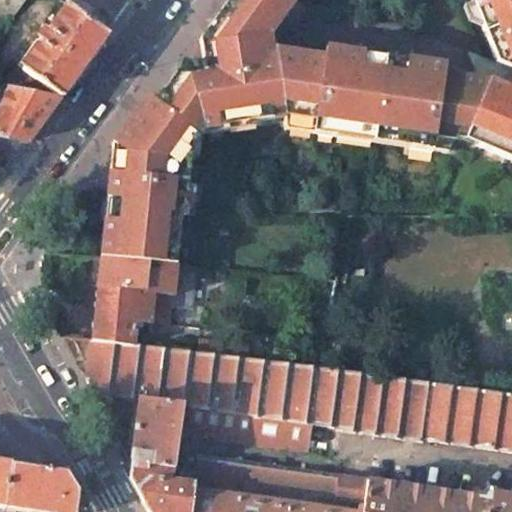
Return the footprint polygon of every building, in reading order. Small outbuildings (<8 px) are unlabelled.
[(0,0),(0,15),(13,17),(25,0),(0,0)] [(254,120),(283,114),(314,119),(312,131),(335,135),(336,125),(373,131),(409,137),(408,147),(431,150),(433,138),(451,141),(453,138),(464,140),(471,124),(488,83),(471,76),(469,80),(444,76),(445,67),(423,64),(422,73),(399,70),(368,65),(347,61),(348,53),(325,49),(323,57),(284,51),(274,50),(273,41),(271,30),(293,0),(229,0),(219,14),(214,21),(209,27),(199,41),(199,43),(201,51),(203,62),(181,67),(156,100),(154,102),(147,97),(113,144),(111,170),(108,194),(101,260),(175,267),(176,267),(181,216),(184,216),(187,185),(190,158),(192,145),(199,135),(208,123),(253,115),(254,120)] [(511,0),(470,0),(497,63),(497,64),(511,69),(511,86),(510,91),(488,83),(471,124),(464,140),(474,144),(480,147),(494,152),(511,159),(511,0)] [(106,34),(64,2),(45,28),(42,26),(32,40),(35,42),(16,67),(60,99),(83,66),(106,34)] [(60,99),(16,67),(1,87),(8,89),(60,99)] [(60,99),(8,89),(0,109),(0,138),(27,143),(43,121),(60,99)] [(175,267),(101,260),(98,285),(153,291),(172,293),(171,304),(191,307),(196,269),(176,267),(175,267)] [(483,283),(483,310),(500,310),(493,283),(483,283)] [(153,291),(98,285),(91,341),(132,346),(133,345),(136,321),(150,322),(168,324),(171,304),(172,293),(153,291)] [(132,346),(91,341),(86,382),(94,395),(123,399),(139,402),(181,407),(311,425),(335,429),(335,431),(422,443),(422,441),(511,453),(511,394),(458,387),(318,367),(188,351),(133,345),(132,346)] [(139,402),(123,399),(120,420),(136,423),(139,402)] [(181,407),(139,402),(136,423),(131,461),(129,471),(128,478),(163,483),(165,470),(172,471),(173,469),(177,435),(181,407)] [(311,425),(181,407),(177,435),(307,453),(311,425)] [(328,474),(196,455),(192,486),(191,493),(321,511),(323,511),(328,476),(328,474)] [(0,508),(3,509),(4,509),(10,465),(0,463),(0,508)] [(53,472),(10,465),(4,509),(26,511),(74,511),(76,506),(77,492),(67,475),(67,474),(53,472)] [(363,511),(367,482),(328,476),(323,511),(363,511)] [(397,479),(375,476),(374,483),(396,486),(397,479)] [(188,511),(191,493),(192,486),(177,485),(163,483),(128,478),(146,511),(188,511)] [(487,511),(491,494),(490,495),(488,495),(485,495),(484,496),(483,499),(396,486),(374,483),(367,482),(363,511),(487,511)] [(321,511),(191,493),(188,511),(321,511)] [(511,511),(511,497),(492,494),(491,494),(487,511),(511,511)]
